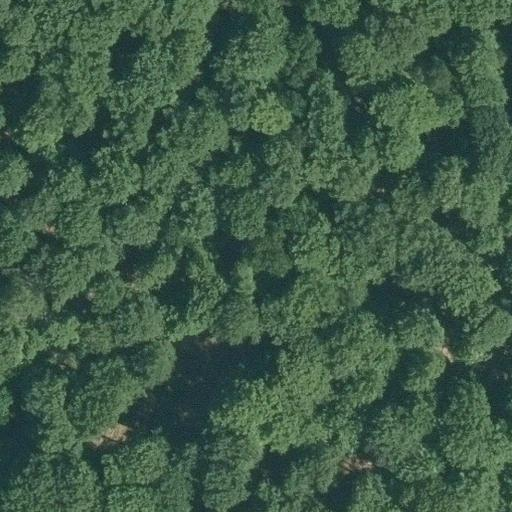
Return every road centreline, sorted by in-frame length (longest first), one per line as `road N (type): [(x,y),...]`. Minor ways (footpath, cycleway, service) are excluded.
road 1 (track): [(0,40),(253,120),(332,113),(511,76)]
road 2 (track): [(0,405),(104,511)]
